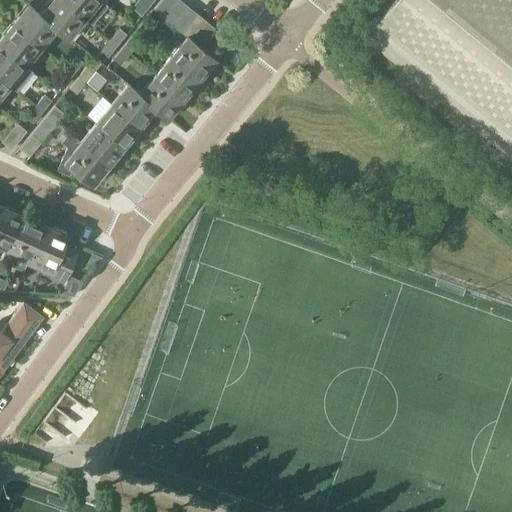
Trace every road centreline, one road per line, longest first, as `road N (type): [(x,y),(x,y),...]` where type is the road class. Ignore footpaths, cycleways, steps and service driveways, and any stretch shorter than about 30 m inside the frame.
road 1 (residential): [(131,235),(286,45)]
road 2 (residential): [(0,412),(131,235)]
road 3 (residential): [(131,235),(0,174)]
